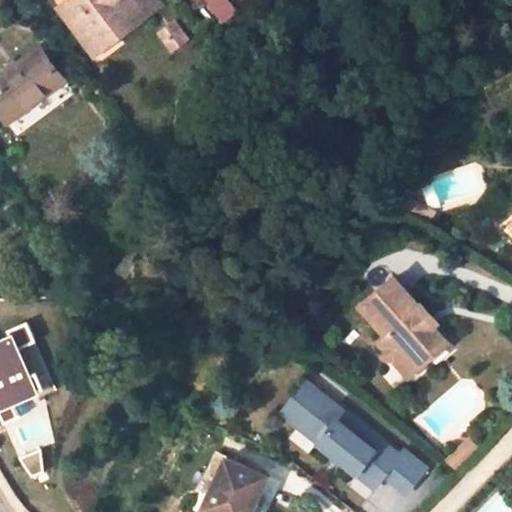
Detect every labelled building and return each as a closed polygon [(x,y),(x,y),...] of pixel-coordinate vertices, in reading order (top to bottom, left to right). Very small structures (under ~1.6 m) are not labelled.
[(70,0),(59,8),(87,45),(111,26),(117,33),(146,10),(149,14),(161,4),(158,0),(70,0)] [(187,39),(177,25),(169,32),(179,45),(187,39)] [(111,26),(87,45),(92,52),(117,33),(111,26)] [(179,45),(169,32),(164,35),(174,49),(179,45)] [(65,79),(41,47),(0,77),(0,113),(7,123),(65,79)] [(511,211),(500,224),(511,236),(511,211)] [(436,323),(431,317),(436,313),(426,301),(422,304),(397,276),(363,306),(389,333),(379,342),(401,366),(408,360),(420,372),(436,357),(431,351),(448,336),(436,323)] [(436,323),(441,319),(436,313),(431,317),(436,323)] [(436,357),(453,342),(448,336),(431,351),(436,357)] [(36,392),(13,339),(0,344),(0,399),(3,406),(36,392)] [(420,372),(408,360),(401,366),(412,378),(420,372)] [(321,391),(309,381),(283,413),(295,423),(321,391)] [(365,427),(321,391),(295,423),(335,455),(338,451),(347,459),(344,463),(376,489),(386,477),(401,457),(375,435),(368,443),(358,435),(365,427)] [(375,435),(365,427),(358,435),(368,443),(375,435)] [(479,445),(472,438),(458,453),(465,460),(479,445)] [(347,459),(338,451),(335,455),(344,463),(347,459)] [(429,469),(406,451),(401,457),(386,477),(408,494),(429,469)] [(220,453),(201,491),(211,496),(218,480),(213,477),(223,454),(220,453)] [(465,460),(458,453),(451,460),(458,467),(465,460)] [(218,480),(211,496),(204,510),(209,511),(251,511),(252,511),(268,477),(223,454),(213,477),(218,480)]
